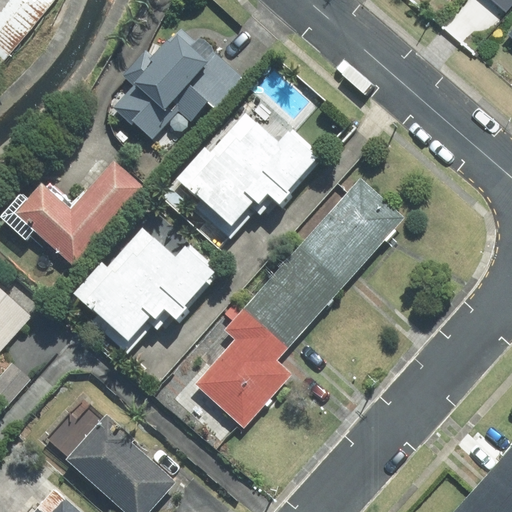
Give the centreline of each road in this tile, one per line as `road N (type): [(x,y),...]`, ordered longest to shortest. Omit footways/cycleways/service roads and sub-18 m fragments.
road 1 (residential): [(318,511),(511,294)]
road 2 (residential): [(307,0),(511,180)]
